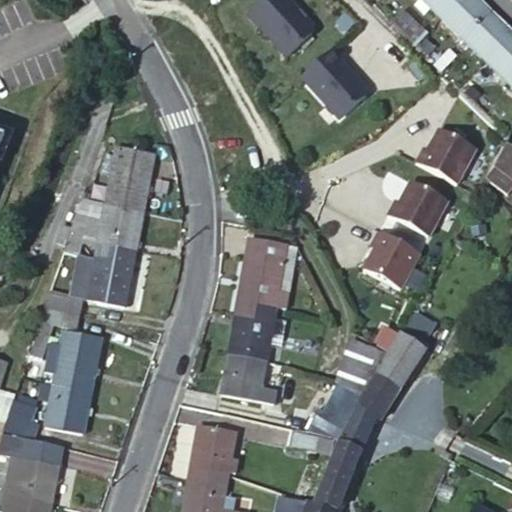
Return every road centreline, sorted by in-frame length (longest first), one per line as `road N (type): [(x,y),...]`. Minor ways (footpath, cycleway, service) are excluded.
road 1 (residential): [(116,511),(190,298),(201,187),(178,113),(124,13)]
road 2 (residential): [(124,13),(180,3),(199,12),(293,185)]
road 3 (unknown): [(293,185),(352,168),(429,104)]
road 4 (unknown): [(154,402),(300,427)]
road 5 (residential): [(0,58),(63,34),(108,0)]
